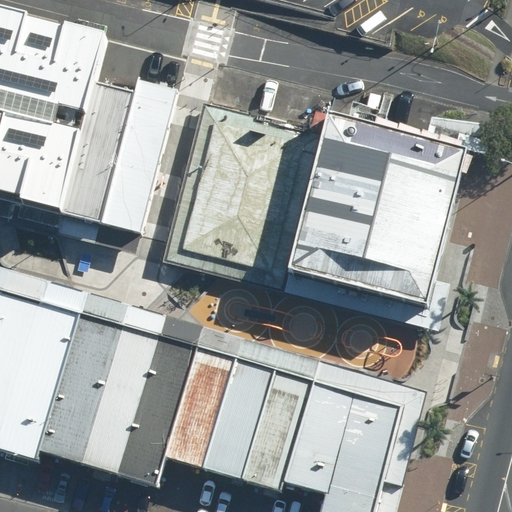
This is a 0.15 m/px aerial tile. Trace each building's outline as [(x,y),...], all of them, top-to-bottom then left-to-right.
[(0,18),(0,213),(52,226),(92,76),(99,43),(0,18)] [(145,39),(127,35),(118,69),(137,73),(145,39)] [(113,81),(92,76),(52,226),(95,238),(134,87),(113,81)] [(134,87),(95,238),(135,249),(175,97),(155,92),(134,87)] [(207,106),(165,263),(275,293),(280,276),(318,136),(207,106)] [(280,276),(425,313),(467,149),(324,113),(318,136),(280,276)] [(0,443),(40,309),(0,297),(0,443)] [(77,319),(40,309),(0,443),(0,458),(14,463),(32,468),(35,459),(77,319)] [(77,319),(35,459),(57,465),(78,471),(120,332),(77,319)] [(429,340),(370,326),(363,356),(421,370),(429,340)] [(96,477),(114,483),(155,342),(120,332),(78,471),(96,477)] [(196,354),(155,342),(114,483),(134,488),(154,494),(163,464),(196,354)] [(234,365),(196,354),(163,464),(181,470),(200,476),(234,365)] [(241,487),(273,376),(234,365),(200,476),(221,481),(241,487)] [(281,499),(285,489),(313,387),(273,376),(241,487),(261,493),(281,499)] [(304,495),(324,500),(327,490),(353,398),(313,387),(285,489),(304,495)] [(400,412),(353,398),(327,490),(375,504),(400,412)] [(372,511),(375,504),(327,490),(324,500),(320,511),(372,511)]
